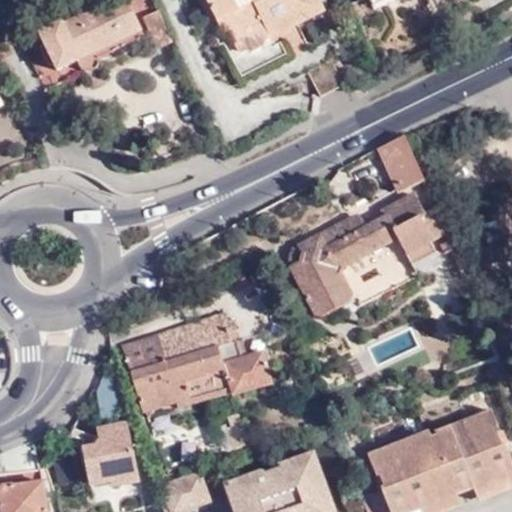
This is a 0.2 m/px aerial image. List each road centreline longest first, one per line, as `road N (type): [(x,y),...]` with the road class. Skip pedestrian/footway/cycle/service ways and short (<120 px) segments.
road 1 (primary): [(511,57),(233,189)]
road 2 (tertiary): [(0,426),(61,400),(85,342),(83,309)]
road 3 (primary): [(109,277),(233,189)]
road 4 (primary): [(233,189),(129,215),(92,210)]
road 5 (tertiary): [(21,313),(31,333),(33,379),(0,424)]
